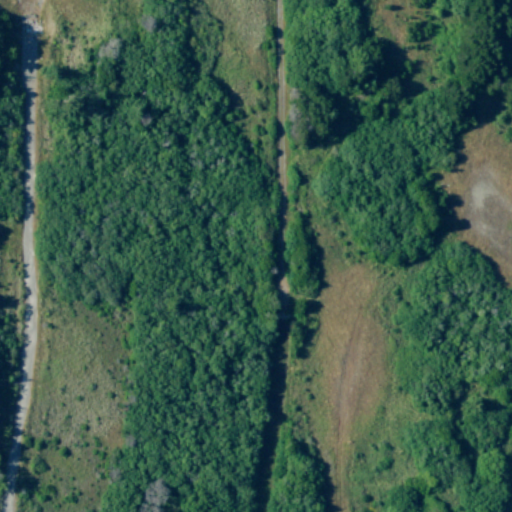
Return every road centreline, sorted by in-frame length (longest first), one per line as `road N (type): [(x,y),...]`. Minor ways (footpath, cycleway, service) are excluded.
road 1 (residential): [(266,511),(287,353),(284,0)]
road 2 (residential): [(9,511),(31,320),(31,0)]
